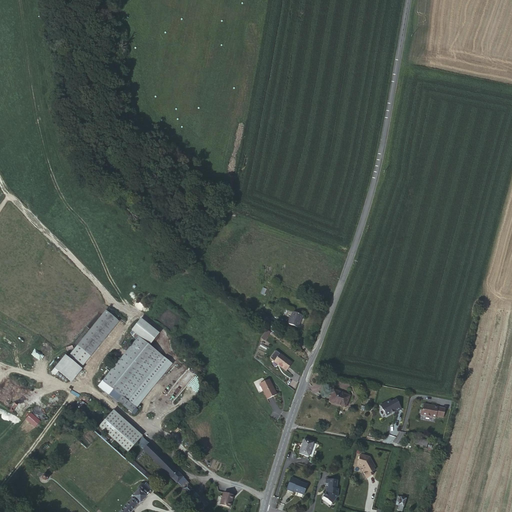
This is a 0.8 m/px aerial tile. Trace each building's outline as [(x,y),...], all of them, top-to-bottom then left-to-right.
[(81,366),(115,321),(102,311),(68,356),(79,364),(81,366)] [(302,315),(292,312),(287,324),(297,328),(302,315)] [(150,345),(159,333),(140,318),(131,330),(150,345)] [(112,389),(120,396),(135,407),(169,362),(162,357),(135,336),(101,381),(112,389)] [(274,362),(274,361),(279,365),(279,366),(285,371),(291,363),(276,351),(275,351),(270,358),(270,359),(274,362)] [(79,364),(68,356),(59,367),(70,375),(79,364)] [(259,383),(265,399),(276,395),(270,379),(259,383)] [(120,396),(112,389),(108,395),(116,401),(120,396)] [(349,395),(333,390),(329,402),(345,408),(345,407),(346,408),(348,404),(346,404),(349,395)] [(135,407),(120,396),(116,401),(131,412),(134,407),(135,407)] [(390,400),(380,405),(383,411),(384,410),(386,415),(394,411),(395,412),(401,409),(396,399),(391,402),(390,400)] [(445,408),(431,406),(430,406),(423,405),(423,410),(422,410),(421,414),(422,415),(435,418),(436,416),(443,418),(445,408)] [(101,435),(100,437),(108,444),(109,442),(101,435)] [(312,441),(303,438),(298,452),(307,455),(312,441)] [(432,442),(416,438),(414,444),(430,448),(432,442)] [(188,483),(148,443),(142,449),(145,452),(168,475),(188,494),(193,490),(187,484),(188,483)] [(145,452),(142,449),(134,458),(137,460),(145,452)] [(369,456),(359,453),(356,463),(361,465),(364,470),(363,471),(366,477),(373,474),(371,471),(374,469),(373,467),(375,466),(369,456)] [(132,460),(129,463),(148,481),(151,478),(132,460)] [(135,477),(118,461),(112,468),(130,484),(135,477)] [(50,476),(50,475),(50,474),(50,473),(49,473),(49,472),(48,472),(46,471),(45,471),(44,472),(43,472),(43,473),(42,473),(42,474),(42,475),(42,476),(42,477),(43,478),(44,479),(46,479),(47,479),(48,479),(49,478),(50,477),(50,476)] [(295,480),(289,478),(285,490),(292,492),(292,491),(294,491),(296,491),(296,492),(302,494),(305,483),(295,480)] [(324,485),(326,488),(326,491),(325,493),(323,496),(332,502),(336,496),(337,489),(335,489),(336,481),(325,479),(324,485)] [(151,488),(145,483),(143,485),(140,485),(138,486),(138,490),(132,496),(133,497),(119,511),(130,511),(139,502),(140,503),(146,496),(145,496),(150,491),(149,490),(151,488)] [(199,497),(193,490),(188,494),(191,497),(190,498),(194,502),(199,497)] [(230,494),(220,492),(218,505),(228,506),(230,494)] [(405,499),(397,496),(396,501),(399,502),(396,510),(401,511),(405,499)] [(199,497),(194,502),(202,510),(208,504),(199,497)]
